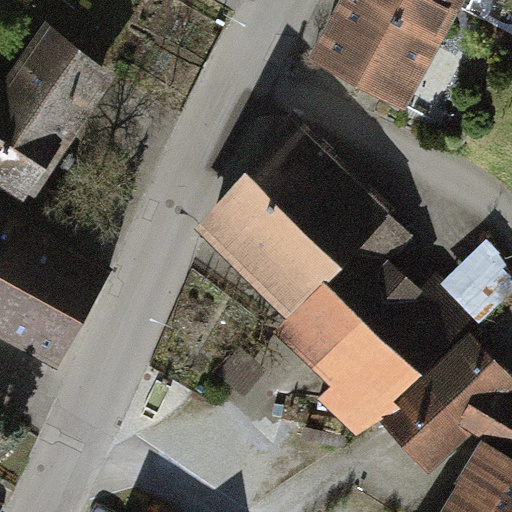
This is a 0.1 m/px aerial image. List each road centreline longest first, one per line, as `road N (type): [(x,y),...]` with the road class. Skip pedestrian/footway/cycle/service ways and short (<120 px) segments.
road 1 (residential): [(53,511),(244,78)]
road 2 (residential): [(244,78),(481,201),(511,231)]
road 3 (unknown): [(97,413),(234,511)]
